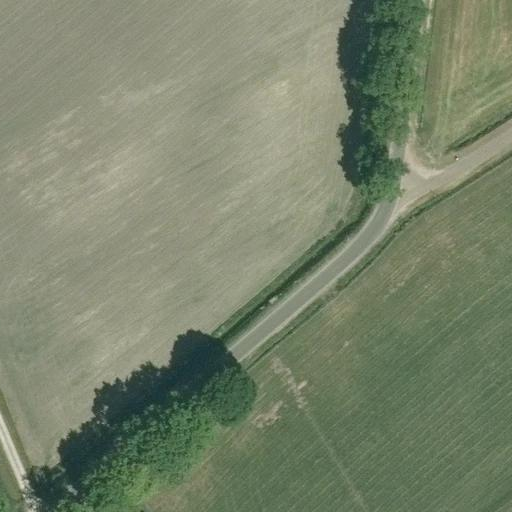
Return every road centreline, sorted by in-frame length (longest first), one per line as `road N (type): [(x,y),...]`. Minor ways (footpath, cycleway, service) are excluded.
road 1 (unclassified): [(57,511),(383,218),(416,0)]
road 2 (track): [(511,134),(426,188),(390,200)]
